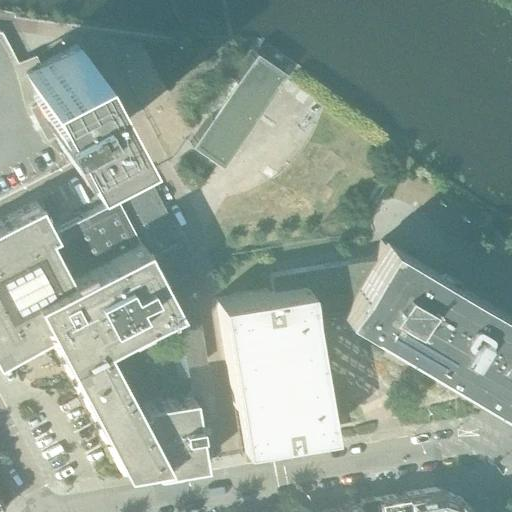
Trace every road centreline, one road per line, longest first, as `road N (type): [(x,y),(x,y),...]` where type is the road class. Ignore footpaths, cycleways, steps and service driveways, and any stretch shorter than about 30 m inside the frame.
road 1 (residential): [(96,511),(388,459)]
road 2 (residential): [(511,456),(477,447),(388,459)]
